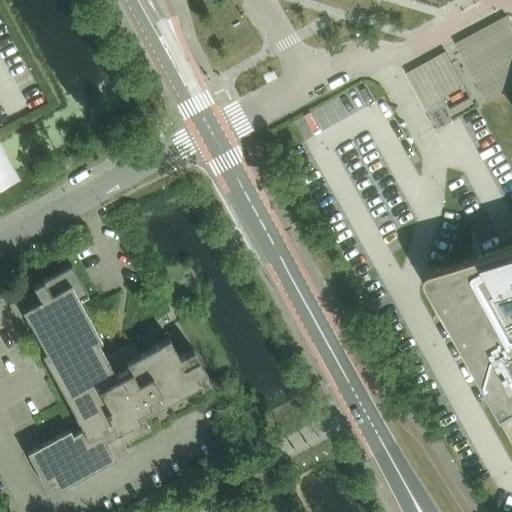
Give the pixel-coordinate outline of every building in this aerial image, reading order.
[(511,26),(506,16),(455,43),(487,102),(511,87),(511,26)] [(424,106),(464,86),(446,51),(406,72),(424,106)] [(0,188),(19,179),(0,142),(0,188)] [(511,245),(432,269),(429,271),(428,273),(427,276),(427,277),(428,280),(511,431),(511,245)] [(87,293),(71,264),(32,285),(35,289),(8,304),(17,320),(24,315),(44,351),(41,354),(82,429),(72,434),(70,429),(26,453),(45,487),(54,482),(59,490),(116,459),(112,451),(150,430),(143,416),(199,385),(201,388),(211,382),(193,349),(179,357),(169,338),(112,369),(98,342),(101,340),(78,298),(87,293)]
